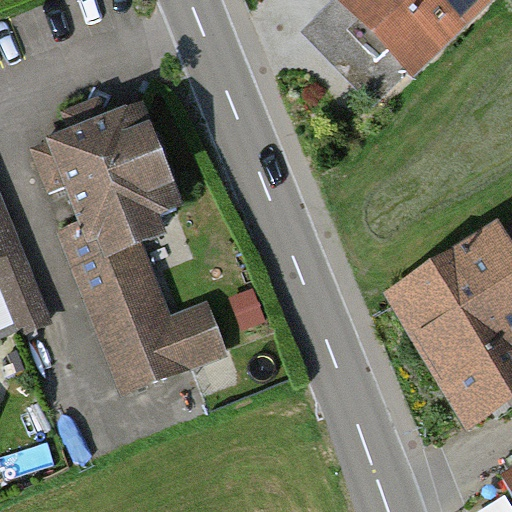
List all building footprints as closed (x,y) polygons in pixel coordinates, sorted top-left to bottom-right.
[(503,0),(339,0),(415,82),(503,0)] [(148,117),(35,162),(130,399),(243,353),(148,117)] [(0,265),(28,254),(0,184),(0,265)] [(511,233),(493,245),(511,277),(511,233)] [(511,315),(484,264),(402,308),(466,425),(511,400),(511,315)] [(28,266),(2,279),(30,335),(56,321),(28,266)] [(0,403),(8,382),(0,378),(0,403)]
